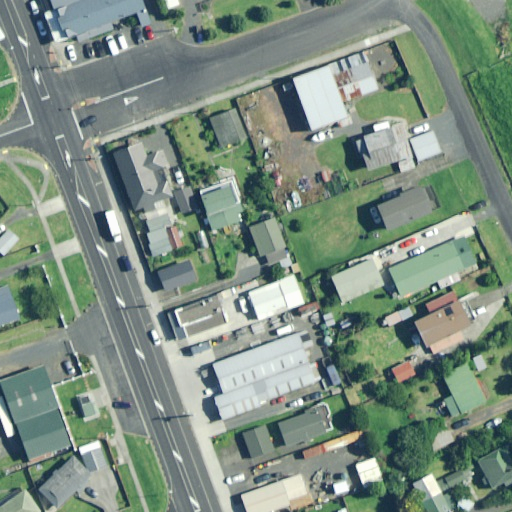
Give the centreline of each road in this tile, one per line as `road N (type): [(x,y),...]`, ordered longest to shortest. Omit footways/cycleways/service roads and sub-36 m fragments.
road 1 (residential): [(511,226),(428,35),(409,12),(382,2),(51,117)]
road 2 (secondary): [(196,511),(51,117)]
road 3 (secondary): [(51,117),(4,0)]
